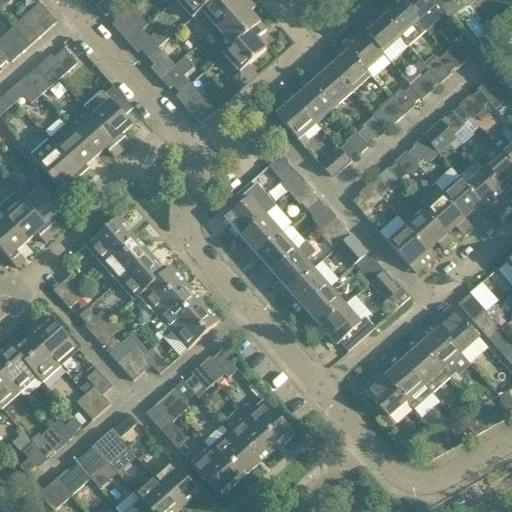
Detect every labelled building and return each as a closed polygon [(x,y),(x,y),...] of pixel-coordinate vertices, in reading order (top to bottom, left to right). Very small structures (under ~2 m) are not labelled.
[(127,13),(124,9),(115,0),(104,0),(97,7),(106,18),(110,15),(116,22),(127,13)] [(178,0),(177,1),(192,19),(201,11),(213,0),(178,0)] [(213,0),(201,11),(218,29),(250,2),(247,0),(213,0)] [(427,33),(418,23),(398,0),(395,0),(379,15),(400,39),(409,49),(427,33)] [(431,0),(398,0),(418,23),(437,6),(431,0)] [(465,0),(453,0),(442,9),(450,19),(469,5),(465,0)] [(256,9),(250,2),(218,29),(233,47),(260,23),(251,13),(256,9)] [(30,30),(21,38),(30,48),(57,23),(40,4),(22,21),(30,30)] [(129,43),(143,31),(147,27),(131,9),(127,13),(116,22),(113,26),(129,43)] [(361,30),(361,31),(382,55),(400,39),(379,15),(373,19),(367,12),(355,23),(361,30)] [(260,23),(233,47),(224,55),(241,73),(267,50),(258,39),(267,31),(260,23)] [(22,55),(30,48),(21,38),(13,29),(0,40),(0,50),(12,64),(22,55)] [(343,46),(371,77),(371,76),(366,69),(382,55),(361,31),(343,46)] [(466,40),(458,47),(468,58),(476,51),(466,40)] [(148,58),(159,49),(152,41),(141,51),(148,58)] [(476,51),(484,60),(495,51),(487,42),(476,51)] [(448,55),(458,67),(459,69),(470,60),(468,58),(458,47),(457,45),(446,54),(448,55)] [(326,61),(325,62),(352,93),(371,77),(343,46),(334,54),(340,61),(332,68),(326,61)] [(165,57),(159,49),(148,58),(155,66),(151,69),(160,79),(175,67),(165,57)] [(43,63),(59,81),(78,65),(64,50),(55,58),(52,55),(43,63)] [(450,74),(458,67),(448,55),(440,62),(450,74)] [(175,67),(160,79),(170,90),(173,87),(180,94),(191,85),(184,77),(194,68),(185,58),(175,67)] [(335,109),(352,93),(325,62),(316,70),(322,77),(314,84),(308,77),(307,78),(335,109)] [(43,63),(26,78),(42,96),(59,81),(43,63)] [(433,91),(432,90),(440,83),(430,71),(423,77),(418,72),(411,79),(408,75),(404,79),(412,87),(422,99),(423,100),(433,91)] [(507,87),(497,76),(490,83),(488,81),(478,90),(479,92),(489,103),(496,111),(506,102),(500,94),(507,87)] [(16,86),(7,94),(11,99),(16,104),(24,96),(31,105),(42,96),(26,78),(16,86)] [(290,93),(289,94),(317,125),(335,109),(307,78),(299,86),(305,92),(296,100),(290,93)] [(197,92),(191,85),(180,94),(186,102),(183,105),(192,116),(193,116),(201,126),(216,113),(197,92)] [(404,94),(414,105),(422,99),(412,87),(404,94)] [(394,103),(405,116),(415,107),(414,105),(404,94),(401,91),(391,100),(394,103)] [(84,109),(92,119),(122,153),(131,145),(122,135),(133,126),(103,92),(84,109)] [(489,103),(479,92),(471,98),(481,110),(489,103)] [(0,100),(0,117),(16,104),(7,94),(0,100)] [(304,136),(317,125),(289,94),(281,101),(287,108),(277,117),(303,147),(309,142),(304,136)] [(393,124),(394,126),(405,116),(394,103),(391,100),(380,110),(383,113),(376,119),(386,130),(393,124)] [(471,119),(461,107),(454,114),(464,126),(471,119)] [(74,134),(96,159),(106,149),(115,159),(122,153),(92,119),(84,109),(66,125),(74,134)] [(435,128),(424,138),(435,150),(440,155),(440,156),(458,140),(456,138),(453,134),(443,123),(436,130),(435,128)] [(96,159),(74,134),(66,125),(48,140),(87,184),(95,177),(86,167),(96,159)] [(367,145),(369,148),(370,147),(368,146),(375,139),(365,128),(358,135),(367,145)] [(347,145),(340,151),(349,161),(351,164),(352,163),(350,162),(357,156),(358,158),(369,148),(367,145),(358,135),(356,133),(345,143),(347,145)] [(406,153),(407,154),(417,166),(423,161),(425,163),(430,163),(440,155),(435,150),(424,138),(413,147),(415,149),(408,154),(407,153),(406,153)] [(30,156),(60,190),(71,181),(79,191),(87,184),(48,140),(30,156)] [(511,146),(503,154),(511,164),(511,146)] [(349,161),(340,151),(322,167),(332,178),(339,172),(340,173),(351,164),(349,161)] [(390,170),(389,169),(388,169),(389,170),(400,182),(408,175),(410,177),(420,169),(417,166),(407,154),(406,153),(395,163),(396,165),(390,170)] [(511,164),(503,154),(485,170),(507,195),(511,191),(511,190),(511,164)] [(289,164),(282,156),(269,167),(283,183),(281,184),(290,195),(305,182),(295,171),(294,172),(288,165),(289,164)] [(378,181),(371,187),(382,198),(388,192),(390,194),(402,184),(400,182),(389,170),(388,169),(377,179),(378,181)] [(453,170),(436,185),(444,195),(443,195),(470,227),(471,226),(465,219),(474,212),(480,219),(488,211),(494,218),(495,219),(496,217),(490,210),(461,179),(453,170)] [(511,201),(506,195),(507,195),(485,170),(468,185),(462,178),(461,179),(496,217),(511,203),(511,201)] [(308,211),(319,201),(313,194),(315,193),(305,182),(290,195),(300,206),(302,204),(308,211)] [(244,203),(225,219),(241,238),(278,206),(259,185),(241,200),(244,203)] [(53,221),(63,211),(42,187),(24,203),(54,237),(62,230),(53,221)] [(54,237),(24,203),(17,195),(16,196),(16,195),(0,209),(0,211),(28,243),(37,234),(46,244),(54,237)] [(425,211),(447,235),(456,228),(462,235),(470,227),(443,195),(425,211)] [(371,207),(361,196),(353,203),(364,214),(371,207)] [(337,218),(327,207),(326,208),(319,201),(308,211),(314,218),(312,220),(322,231),(337,218)] [(249,247),(243,253),(250,261),(292,225),(293,224),(278,206),(241,238),(249,247)] [(0,249),(1,250),(18,269),(26,262),(17,252),(28,243),(0,211),(0,249)] [(425,211),(408,227),(429,251),(438,243),(444,250),(453,242),(447,235),(425,211)] [(134,236),(118,218),(86,247),(102,265),(134,236)] [(322,231),(319,234),(335,252),(340,247),(351,237),(353,236),(352,235),(350,236),(345,230),(346,229),(337,218),(322,231)] [(292,225),(250,261),(251,262),(258,256),(266,265),(259,271),(266,280),(308,244),(292,225)] [(435,258),(429,251),(408,227),(389,243),(416,275),(435,258)] [(151,255),(134,236),(102,265),(118,283),(151,255)] [(340,247),(335,252),(344,263),(347,260),(349,258),(356,265),(367,255),(361,248),(362,247),(353,236),(351,237),(340,247)] [(315,252),(308,244),(266,280),(267,280),(274,274),(281,283),(275,289),(282,297),(313,270),(305,261),(315,252)] [(151,255),(118,283),(133,301),(139,296),(166,272),(151,255)] [(367,255),(356,265),(362,273),(360,274),(356,278),(365,288),(369,285),(384,272),(375,262),(374,263),(367,255)] [(166,272),(139,296),(155,315),(188,286),(171,267),(166,272)] [(329,288),(313,270),(282,297),(298,315),(329,288)] [(384,272),(369,285),(379,295),(385,303),(388,300),(399,291),(398,291),(392,284),(394,282),(384,272)] [(72,276),(63,284),(79,302),(86,296),(88,294),(72,276)] [(77,304),(79,302),(63,284),(54,292),(70,310),(77,304)] [(204,305),(188,286),(155,315),(172,333),(204,305)] [(345,306),(329,288),(298,315),(299,316),(306,310),(313,319),(306,325),(314,334),(345,306)] [(458,305),(475,324),(487,313),(471,295),(458,305)] [(86,296),(77,304),(83,310),(91,302),(86,296)] [(204,305),(172,333),(188,351),(220,323),(204,305)] [(349,353),(375,330),(367,320),(362,325),(345,306),(314,334),(320,340),(327,334),(337,346),(340,344),(349,353)] [(440,330),(434,323),(433,324),(461,355),(480,338),(465,322),(452,307),(439,318),(445,325),(440,330)] [(96,319),(88,310),(80,317),(88,326),(96,319)] [(491,342),(503,331),(487,313),(475,324),(491,342)] [(32,336),(61,368),(80,351),(47,314),(35,325),(39,329),(32,336)] [(431,338),(422,346),(444,370),(451,378),(455,374),(448,366),(461,355),(433,324),(425,331),(431,338)] [(14,351),(38,378),(43,384),(61,368),(32,336),(21,345),(15,351),(14,351)] [(112,337),(104,344),(112,353),(120,346),(112,337)] [(120,346),(110,355),(118,364),(134,382),(142,375),(127,357),(131,353),(137,348),(128,339),(120,346)] [(413,354),(404,362),(425,386),(433,394),(451,378),(444,370),(422,346),(416,339),(407,347),(413,354)] [(511,341),(499,352),(506,360),(511,354),(511,341)] [(0,354),(0,372),(20,395),(38,378),(14,351),(15,351),(10,345),(0,354)] [(131,353),(127,357),(142,375),(143,375),(152,367),(144,357),(137,348),(131,353)] [(152,350),(144,357),(152,367),(160,360),(152,350)] [(229,360),(222,352),(212,360),(219,368),(225,375),(228,379),(238,370),(229,360)] [(395,370),(385,379),(407,403),(414,411),(422,420),(441,403),(433,394),(425,386),(404,362),(398,355),(389,363),(395,370)] [(0,372),(0,407),(2,410),(20,395),(0,372)] [(389,419),(407,403),(385,379),(379,372),(361,388),(389,419)] [(201,384),(194,376),(185,384),(192,393),(201,384)] [(201,384),(192,393),(198,399),(207,390),(201,384)] [(85,397),(77,404),(85,412),(103,397),(95,388),(85,397)] [(511,389),(499,397),(510,418),(511,417),(511,389)] [(174,390),(166,398),(182,416),(190,408),(174,390)] [(103,397),(85,412),(93,422),(111,406),(103,397)] [(182,416),(166,398),(146,414),(162,433),(182,416)] [(247,418),(275,451),(294,434),(265,401),(247,418)] [(492,402),(478,409),(490,430),(503,422),(492,402)] [(475,438),(490,430),(478,409),(464,418),(475,438)] [(120,440),(139,424),(131,415),(113,431),(120,440)] [(247,418),(229,434),(257,466),(275,451),(247,418)] [(82,428),(75,419),(66,428),(73,436),(82,428)] [(435,434),(446,454),(460,446),(451,429),(449,426),(435,434)] [(113,431),(94,447),(110,465),(128,449),(120,440),(113,431)] [(211,449),(239,482),(257,466),(229,434),(211,449)] [(435,434),(421,442),(433,462),(446,454),(435,434)] [(48,443),(39,451),(46,460),(55,451),(48,443)] [(94,447),(76,463),(92,481),(110,465),(94,447)] [(211,449),(192,466),(221,499),(239,482),(211,449)] [(20,468),(26,474),(27,476),(37,468),(30,459),(20,468)] [(153,477),(182,510),(200,493),(171,461),(153,477)] [(67,471),(57,479),(73,496),(91,481),(92,481),(76,463),(78,465),(69,473),(67,471)] [(153,477),(135,493),(151,511),(179,511),(182,510),(153,477)] [(39,495),(53,511),(54,511),(73,496),(57,479),(39,495)] [(151,511),(135,493),(117,509),(118,511),(151,511)]
